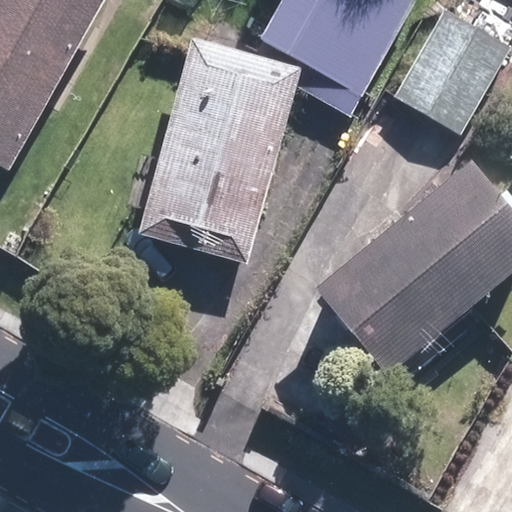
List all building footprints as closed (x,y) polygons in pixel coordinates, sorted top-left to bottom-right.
[(0,0),(0,155),(19,166),(111,0),(0,0)] [(354,114),(414,0),(285,0),(264,40),(204,23),(167,154),(141,147),(125,203),(150,210),(145,228),(257,259),(305,88),(354,114)] [(511,49),(511,38),(448,4),(398,97),(467,133),(511,49)] [(511,267),(511,190),(473,150),(387,234),(383,229),(327,284),(409,368),(511,267)] [(19,194),(0,183),(0,228),(19,194)]
